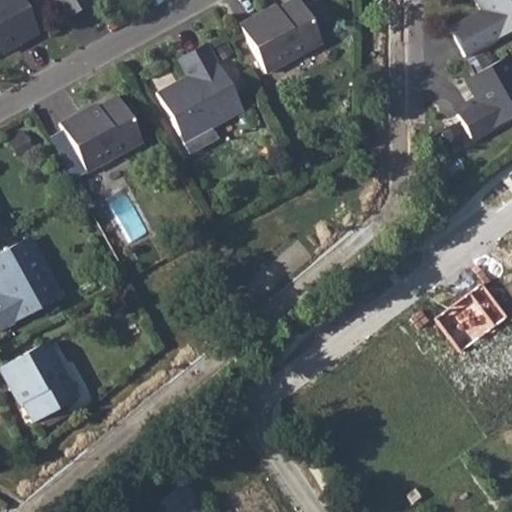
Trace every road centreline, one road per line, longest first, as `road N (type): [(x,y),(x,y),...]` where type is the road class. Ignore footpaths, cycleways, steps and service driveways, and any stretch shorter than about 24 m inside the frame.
road 1 (residential): [(511,213),(247,416),(316,511)]
road 2 (residential): [(0,110),(200,0)]
road 3 (residential): [(392,124),(411,116),(411,0)]
